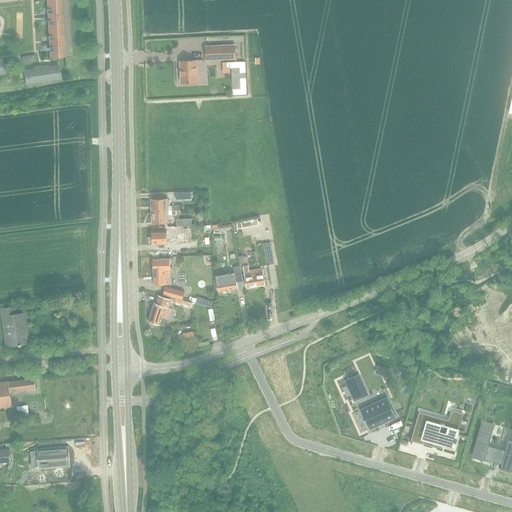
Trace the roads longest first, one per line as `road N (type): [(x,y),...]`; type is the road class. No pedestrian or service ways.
road 1 (tertiary): [(121,368),(113,0)]
road 2 (residential): [(243,343),(296,440),(511,503)]
road 3 (unclassified): [(243,343),(450,264),(511,226)]
road 4 (tertiary): [(126,511),(121,368)]
road 5 (unclassified): [(121,368),(171,367),(243,343)]
